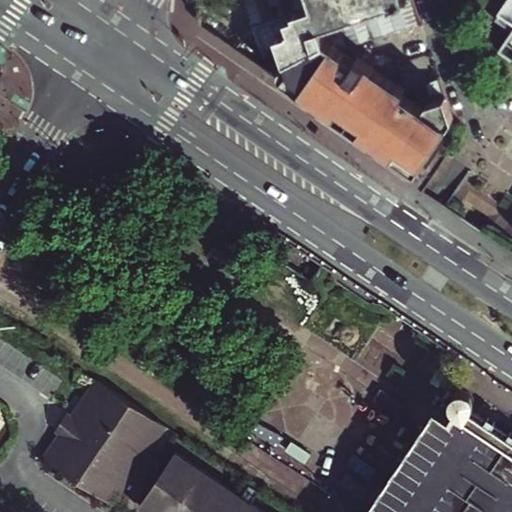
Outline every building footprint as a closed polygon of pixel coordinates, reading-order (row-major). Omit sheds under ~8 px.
[(245,0),(264,58),(282,52),(286,62),(326,39),(322,26),(397,0),(245,0)] [(343,50),(422,21),(414,0),(397,0),(322,26),(326,39),(286,62),(269,72),(416,173),(454,117),(441,77),(408,88),(360,56),(357,60),(343,50)] [(511,0),(504,0),(494,16),(511,27),(511,28),(499,49),(511,57),(511,0)] [(161,463),(148,454),(133,444),(152,415),(98,379),(72,417),(68,414),(57,431),(61,434),(45,459),(114,505),(118,499),(131,508),(161,463)] [(133,444),(148,454),(167,425),(152,415),(133,444)] [(267,511),(177,452),(141,507),(148,511),(267,511)]
